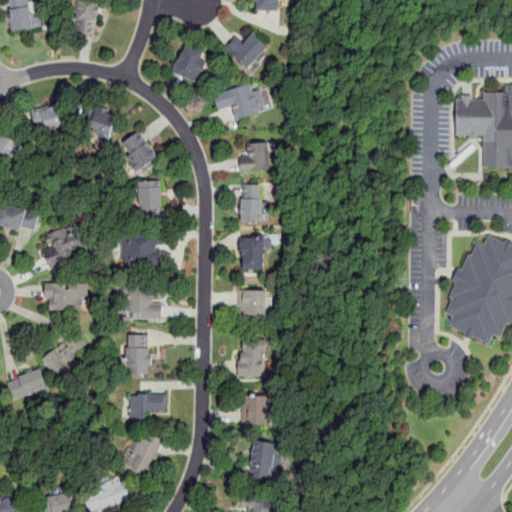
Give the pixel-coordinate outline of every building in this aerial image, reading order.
[(6,0),(13,32),(40,27),(35,0),(6,0)] [(77,0),(77,34),(99,34),(99,0),(77,0)] [(280,10),(280,0),(255,0),(255,10),(280,10)] [(226,49),(249,70),(270,47),(253,32),(242,43),(237,38),(226,49)] [(197,84),(211,58),(186,44),(173,70),(197,84)] [(218,112),(232,107),(236,120),(269,109),(263,89),(254,92),(251,84),(213,96),(218,112)] [(511,170),(511,87),(510,87),(510,94),(487,94),(487,101),(460,101),(460,137),(487,137),(487,170),(511,170)] [(66,105),(33,107),(35,133),(68,130),(66,105)] [(87,133),(109,143),(120,118),(98,108),(87,133)] [(0,167),(5,171),(25,146),(3,129),(0,132),(0,167)] [(122,142),(140,130),(160,162),(145,172),(143,168),(136,173),(130,165),(135,162),(122,142)] [(249,142),(249,153),(240,153),(240,170),(270,169),(269,141),(249,142)] [(163,222),(162,181),(139,181),(140,222),(163,222)] [(266,184),(241,184),(241,221),(266,221),(266,184)] [(0,210),(0,224),(33,234),(39,214),(2,204),(0,210)] [(42,238),(50,266),(86,255),(78,227),(42,238)] [(129,232),(129,265),(163,265),(163,232),(129,232)] [(240,235),(240,269),(265,269),(265,248),(272,248),(272,235),(240,235)] [(504,340),(510,325),(511,326),(511,247),(492,238),(488,247),(481,244),(474,258),(471,257),(452,300),(456,301),(449,316),(456,319),(452,328),(493,346),(497,337),(504,340)] [(130,320),(163,320),(163,302),(154,302),(154,282),(130,282),(130,320)] [(46,310),(86,310),(86,283),(46,283),(46,310)] [(238,321),(269,321),(269,290),(238,290),(238,321)] [(44,359),(61,381),(85,362),(77,353),(86,346),(77,334),(44,359)] [(151,374),(151,335),(126,335),(126,374),(151,374)] [(266,340),(239,340),(239,376),(266,376),(266,340)] [(49,389),(40,369),(8,383),(17,403),(49,389)] [(165,395),(129,395),(129,425),(150,425),(150,412),(165,412),(165,395)] [(271,395),(244,395),(244,424),(271,424),(271,395)] [(163,442),(138,432),(124,468),(150,477),(163,442)] [(284,444),(257,439),(249,479),(276,484),(284,444)] [(99,511),(130,498),(121,477),(85,492),(94,511),(99,511)] [(0,511),(27,511),(21,491),(0,497),(0,511)] [(41,511),(75,511),(73,492),(39,498),(41,511)] [(280,511),(283,505),(250,496),(245,511),(280,511)]
